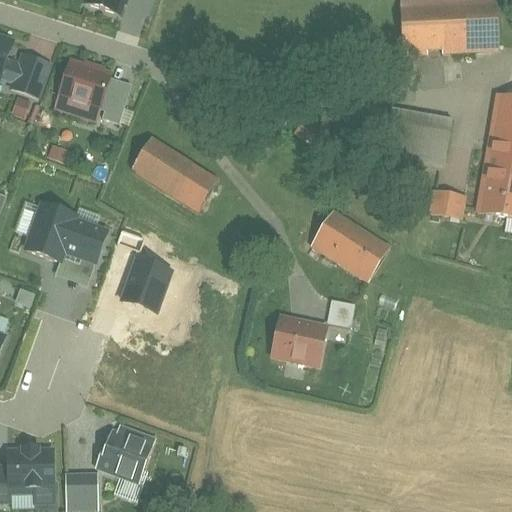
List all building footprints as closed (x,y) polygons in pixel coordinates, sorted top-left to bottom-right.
[(86,0),(80,19),(117,32),(128,0),(145,0),(146,0),(86,0)] [(399,0),(402,60),(495,57),(493,0),(399,0)] [(0,38),(0,88),(12,92),(9,102),(38,111),(52,69),(21,59),(18,71),(7,68),(14,44),(0,38)] [(70,60),(51,117),(94,131),(96,125),(112,130),(125,90),(111,85),(114,75),(70,60)] [(511,101),(496,99),(477,221),(511,226),(511,101)] [(392,114),(381,166),(441,179),(452,127),(392,114)] [(150,147),(129,180),(196,223),(217,190),(150,147)] [(0,232),(10,198),(0,194),(0,232)] [(431,194),(425,222),(461,231),(467,203),(431,194)] [(38,211),(23,259),(60,270),(56,283),(87,293),(106,232),(38,211)] [(332,218),(308,257),(367,293),(391,254),(332,218)] [(20,305),(35,310),(40,297),(25,292),(20,305)] [(332,326),(356,330),(360,307),(336,303),(332,326)] [(0,360),(13,324),(0,319),(0,360)] [(278,321),(269,364),(322,374),(330,331),(278,321)] [(157,443),(117,430),(100,479),(140,492),(157,443)] [(0,468),(0,511),(10,511),(9,511),(55,511),(53,451),(4,453),(5,468),(0,468)] [(64,477),(64,511),(98,511),(98,476),(64,477)]
